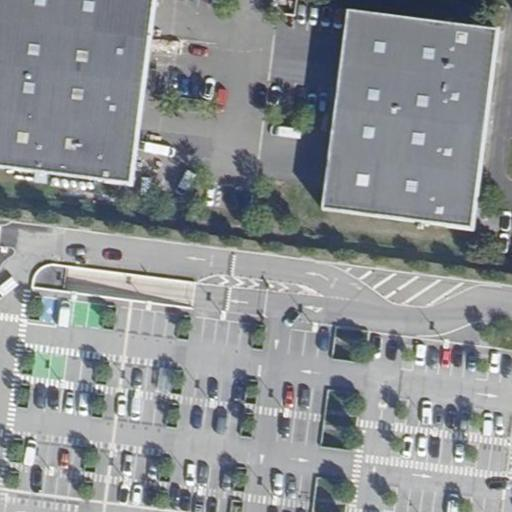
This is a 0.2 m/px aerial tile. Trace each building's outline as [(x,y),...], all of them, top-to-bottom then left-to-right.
[(0,0),(0,168),(130,185),(152,0),(0,0)] [(293,0),(269,0),(268,13),(292,16),(293,0)] [(494,31),(346,12),(320,210),(468,229),(494,31)] [(310,182),(313,155),(296,153),(293,180),(310,182)] [(0,511),(511,511),(511,317),(0,256),(0,511)]
